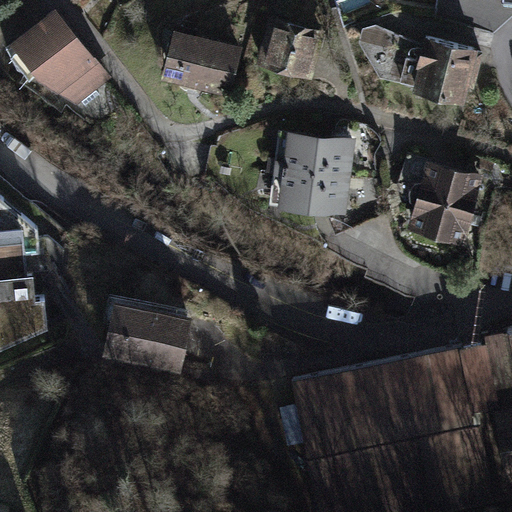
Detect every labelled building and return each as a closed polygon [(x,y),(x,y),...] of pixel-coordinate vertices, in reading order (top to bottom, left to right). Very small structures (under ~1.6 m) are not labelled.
[(112,80),(56,14),(10,53),(40,91),(79,110),(112,80)] [(320,40),(271,29),(260,75),(309,87),(320,40)] [(168,42),(156,88),(226,105),(237,59),(168,42)] [(477,58),(422,47),(412,96),(467,107),(477,58)] [(354,146),(281,138),(273,202),(346,211),(354,146)] [(484,174),(424,157),(407,219),(466,236),(484,174)] [(23,213),(0,192),(0,349),(49,327),(45,291),(35,291),(23,213)] [(191,308),(113,295),(104,351),(182,364),(191,308)] [(511,325),(494,329),(496,339),(511,429),(511,325)] [(511,429),(496,339),(298,374),(322,511),(439,511),(511,499),(511,429)]
